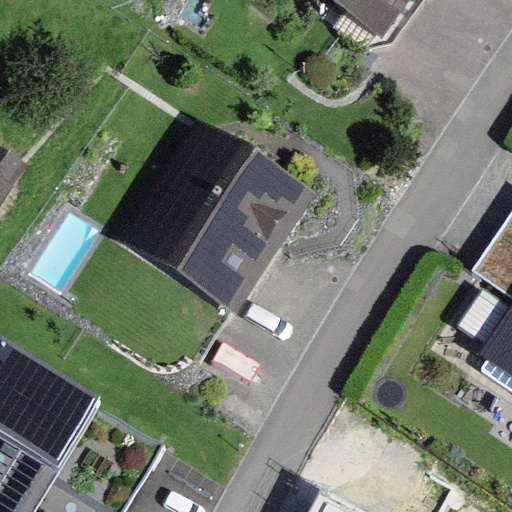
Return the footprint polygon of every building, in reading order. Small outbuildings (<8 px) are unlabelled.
[(454,0),(287,0),(378,63),(414,11),(456,4),(454,0)] [(300,232),(183,149),(97,269),(214,352),(300,232)] [(0,221),(14,197),(0,189),(0,221)] [(500,337),(463,391),(511,424),(511,247),(466,314),(500,337)] [(137,511),(172,452),(0,339),(0,511),(137,511)]
